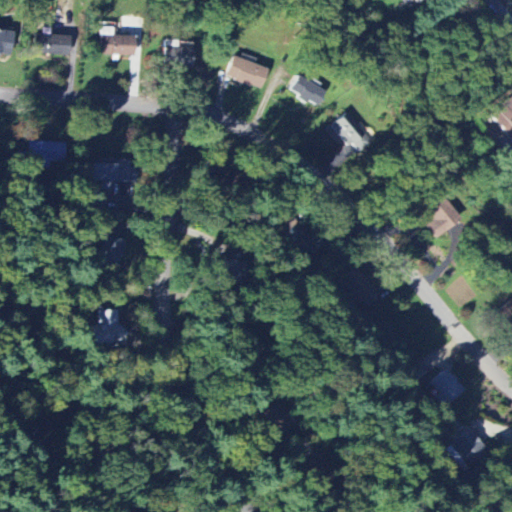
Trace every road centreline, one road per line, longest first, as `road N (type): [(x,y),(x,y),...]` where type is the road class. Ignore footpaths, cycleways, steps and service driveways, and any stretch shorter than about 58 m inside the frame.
road 1 (residential): [(511,387),(367,226),(252,134),(205,112),(0,95)]
road 2 (residential): [(235,511),(177,426),(160,361),(158,280),(182,109)]
road 3 (residential): [(167,395),(111,381),(0,319)]
